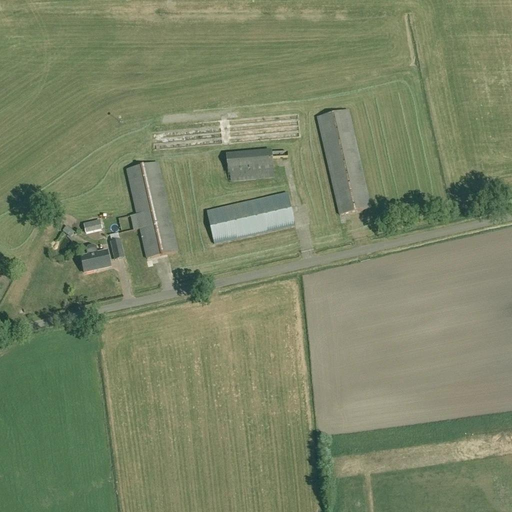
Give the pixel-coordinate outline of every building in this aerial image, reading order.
[(340,215),(370,208),(348,111),(318,118),(340,215)] [(228,172),(273,168),(271,151),(226,154),(228,172)] [(147,259),(177,253),(158,164),(127,170),(147,259)] [(214,245),(295,226),(288,195),(207,213),(214,245)] [(68,236),(71,231),(67,227),(63,232),(68,236)] [(114,261),(125,259),(121,241),(110,243),(114,261)] [(86,250),(88,256),(81,258),(85,273),(110,267),(107,252),(98,254),(96,247),(93,246),(88,247),(86,250)]
